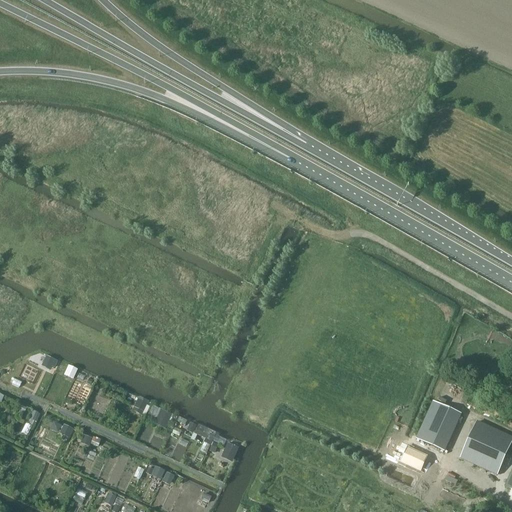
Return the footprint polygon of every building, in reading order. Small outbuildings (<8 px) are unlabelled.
[(68,365),(64,374),(74,378),(78,369),(68,365)] [(470,395),(466,405),(482,412),(504,422),(503,424),(511,428),(511,412),(510,411),(509,413),(505,410),(470,395)] [(142,414),(148,400),(138,396),(132,410),(142,414)] [(433,402),(417,439),(444,451),(461,415),(433,402)] [(155,422),(167,428),(174,414),(162,408),(155,422)] [(194,432),(198,424),(191,421),(188,430),(194,432)] [(511,438),(477,422),(460,458),(496,475),(509,448),(511,448),(511,438)] [(228,437),(199,424),(195,433),(206,438),(202,449),(208,452),(214,440),(225,444),(228,437)] [(222,456),(233,461),(240,447),(229,441),(222,456)] [(407,449),(402,462),(421,470),(426,457),(407,449)] [(149,465),(147,474),(163,477),(165,468),(149,465)] [(165,472),(163,483),(172,485),(174,474),(165,472)] [(109,492),(104,501),(112,505),(116,496),(109,492)]
